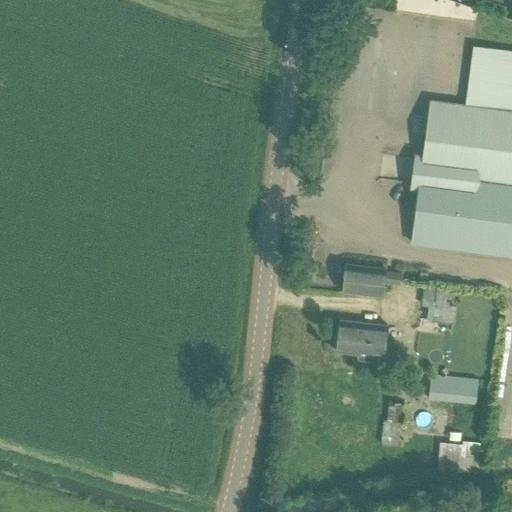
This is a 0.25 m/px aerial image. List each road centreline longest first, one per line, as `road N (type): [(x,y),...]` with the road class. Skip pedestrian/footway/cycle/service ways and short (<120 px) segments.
road 1 (tertiary): [(227,511),(251,409),(306,0)]
road 2 (unknown): [(352,200),(397,94),(408,20)]
road 3 (unknown): [(352,200),(401,251),(511,271)]
